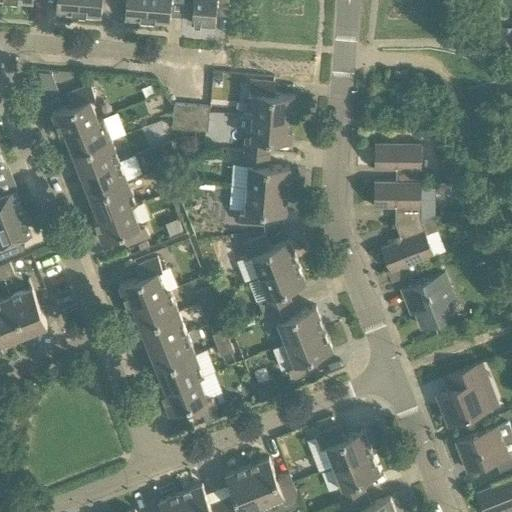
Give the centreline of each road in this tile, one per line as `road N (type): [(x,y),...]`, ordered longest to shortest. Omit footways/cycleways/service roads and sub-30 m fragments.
road 1 (residential): [(388,377),(339,212),(348,0)]
road 2 (residential): [(106,331),(1,47)]
road 3 (residential): [(156,468),(388,377)]
road 4 (residential): [(208,63),(1,47)]
road 5 (residential): [(106,331),(23,364),(0,418)]
road 6 (residential): [(156,468),(106,331)]
road 7 (residential): [(444,511),(388,377)]
road 8 (residential): [(37,511),(156,468)]
